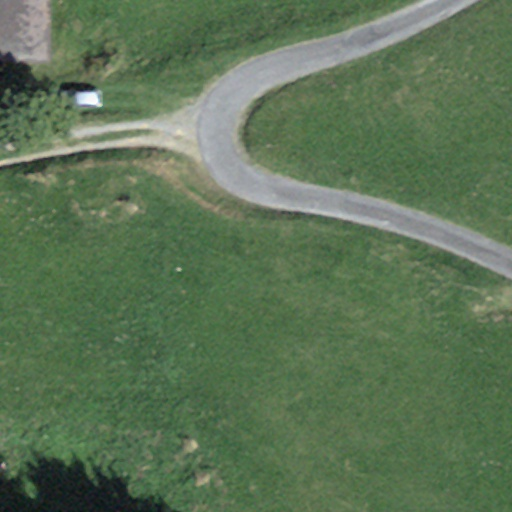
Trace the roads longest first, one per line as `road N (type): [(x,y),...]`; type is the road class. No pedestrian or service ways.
road 1 (unclassified): [(459,0),(351,51),(246,85),(228,101),(214,143),(239,180),(412,223),(511,262)]
road 2 (track): [(0,150),(153,124),(218,123)]
